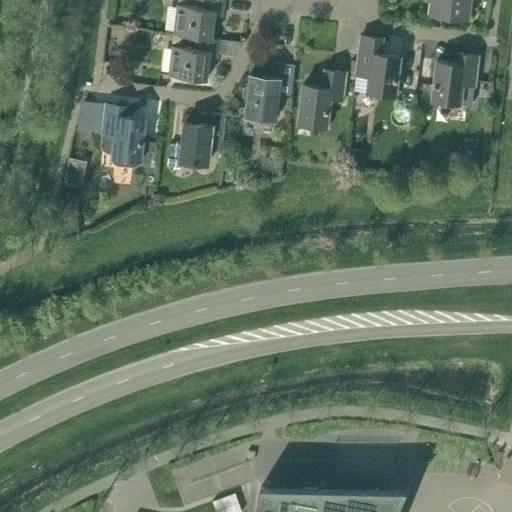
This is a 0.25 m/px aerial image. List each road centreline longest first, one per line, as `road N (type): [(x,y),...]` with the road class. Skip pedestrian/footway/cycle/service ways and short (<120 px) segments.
road 1 (primary): [(511,270),(234,300),(92,346),(0,388)]
road 2 (primary): [(0,438),(149,373),(219,355),(360,334),(511,327)]
road 3 (residential): [(106,89),(211,99),(227,89),(267,7)]
road 4 (residential): [(363,16),(396,29),(495,42),(500,0)]
